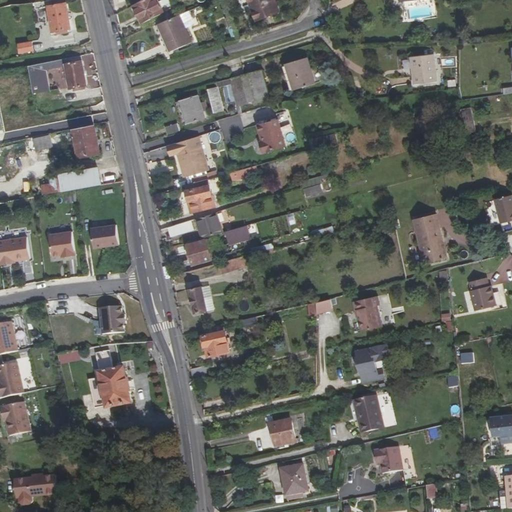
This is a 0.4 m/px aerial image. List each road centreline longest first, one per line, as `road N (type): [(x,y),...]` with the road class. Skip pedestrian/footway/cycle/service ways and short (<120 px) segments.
road 1 (residential): [(313,0),(314,20),(111,87)]
road 2 (primary): [(155,283),(198,511)]
road 3 (primary): [(111,87),(155,283)]
road 4 (residential): [(155,283),(0,302)]
